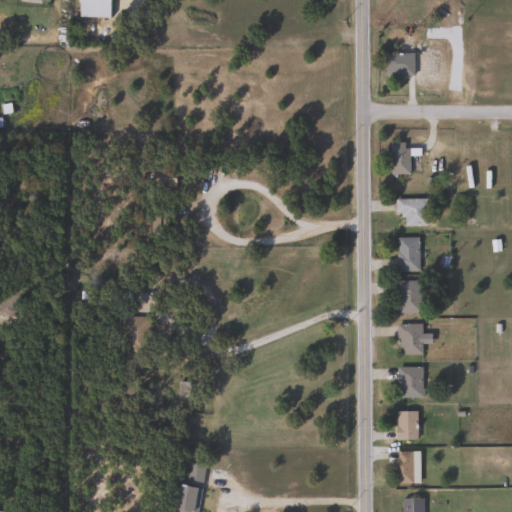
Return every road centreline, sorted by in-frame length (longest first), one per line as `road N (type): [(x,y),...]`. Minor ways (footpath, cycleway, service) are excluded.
road 1 (residential): [(365,511),(363,0)]
road 2 (residential): [(364,113),(511,115)]
